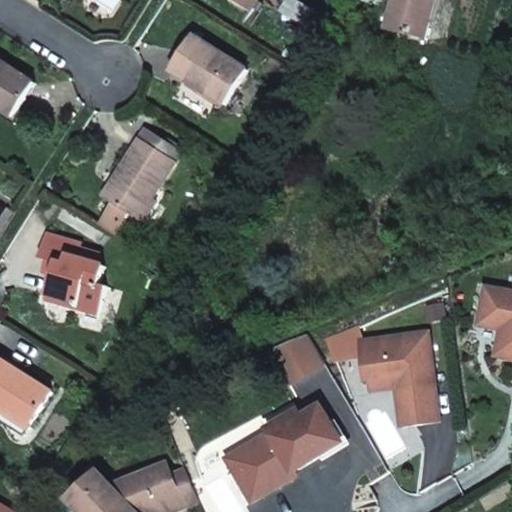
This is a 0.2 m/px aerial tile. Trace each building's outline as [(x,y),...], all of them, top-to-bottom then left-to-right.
[(232,0),(250,11),(257,0),(232,0)] [(399,0),(392,30),(427,39),(436,0),(399,0)] [(226,106),(249,69),(195,35),(172,72),(226,106)] [(0,108),(14,117),(36,85),(0,61),(0,108)] [(158,150),(165,140),(147,129),(141,139),(158,150)] [(150,197),(153,199),(182,152),(165,140),(158,150),(141,139),(116,179),(119,181),(115,187),(112,185),(104,198),(112,203),(104,215),(118,223),(122,216),(125,218),(128,213),(137,219),(150,197)] [(157,202),(153,199),(150,197),(137,219),(144,223),(157,202)] [(0,235),(13,214),(8,211),(0,223),(0,235)] [(116,232),(125,218),(122,216),(118,223),(104,215),(100,222),(116,232)] [(40,257),(51,260),(57,262),(54,273),(48,292),(79,301),(77,307),(100,314),(108,288),(101,286),(106,267),(78,259),(82,245),(47,235),(40,257)] [(57,262),(51,260),(47,272),(54,273),(57,262)] [(511,352),(511,285),(496,282),(489,321),(511,324),(511,327),(507,352),(511,352)] [(47,298),(77,307),(79,301),(48,292),(47,298)] [(434,330),(364,340),(369,379),(374,379),(400,375),(401,386),(407,426),(448,419),(434,330)] [(0,409),(10,416),(13,413),(31,425),(52,392),(0,358),(0,409)] [(400,375),(374,379),(375,391),(401,386),(400,375)] [(343,444),(320,407),(302,419),(298,412),(267,431),(269,435),(232,457),(243,475),(237,478),(253,504),(281,487),(278,482),(291,475),(294,479),(297,477),(295,473),(343,444)] [(10,416),(0,409),(0,418),(25,435),(31,425),(13,413),(10,416)] [(243,475),(232,457),(227,461),(237,478),(243,475)] [(195,492),(187,473),(174,479),(168,465),(114,487),(101,474),(73,501),(83,511),(148,511),(163,506),(159,496),(179,488),(182,497),(195,492)] [(291,475),(278,482),(281,487),(294,479),(291,475)] [(174,511),(199,501),(195,492),(182,497),(179,488),(159,496),(163,506),(148,511),(174,511)]
